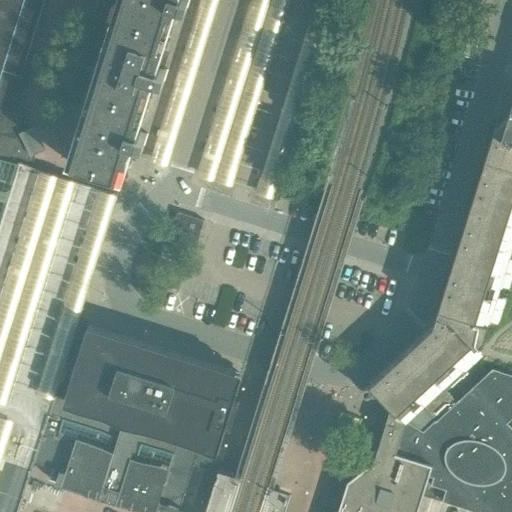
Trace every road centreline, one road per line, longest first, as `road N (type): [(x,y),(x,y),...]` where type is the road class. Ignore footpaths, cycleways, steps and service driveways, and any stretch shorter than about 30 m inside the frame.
road 1 (residential): [(350,372),(324,371),(136,308),(171,189)]
road 2 (residential): [(435,273),(507,0)]
road 3 (residential): [(435,273),(171,189)]
road 4 (residential): [(171,189),(231,0)]
road 5 (residential): [(350,372),(373,363),(421,319),(435,273)]
